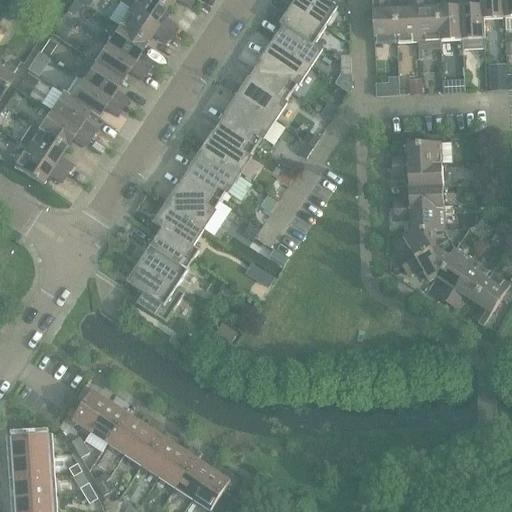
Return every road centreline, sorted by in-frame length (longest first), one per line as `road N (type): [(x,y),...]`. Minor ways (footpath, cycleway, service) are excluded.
road 1 (residential): [(81,260),(239,0)]
road 2 (residential): [(265,241),(362,88)]
road 3 (residential): [(362,88),(363,109),(494,103)]
road 4 (residential): [(2,383),(81,260)]
